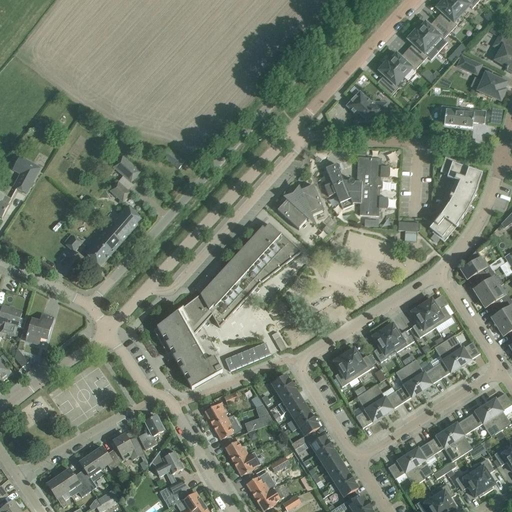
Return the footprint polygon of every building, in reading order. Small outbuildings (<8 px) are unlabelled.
[(445,0),(437,9),(444,15),(438,22),(450,33),(457,26),(454,23),(462,15),(445,0)] [(446,0),(445,0),(462,15),(469,7),(472,9),(479,2),(476,0),(447,0),(447,1),(446,0)] [(417,31),(416,31),(439,52),(447,43),(444,40),(450,33),(438,22),(431,29),(426,24),(418,32),(417,31)] [(416,31),(408,40),(415,47),(409,53),(421,65),(427,58),(431,61),(439,52),(416,31)] [(511,40),(502,33),(494,47),(501,51),(499,54),(495,61),(506,67),(505,69),(511,72),(511,51),(509,49),(511,43),(511,40)] [(397,55),(389,64),(404,78),(407,81),(415,72),(421,65),(409,53),(402,60),(397,55)] [(477,75),(481,66),(462,58),(458,67),(477,75)] [(386,78),(379,86),(392,97),(399,89),(396,86),(404,78),(389,64),(388,62),(379,72),(386,78)] [(426,70),(421,75),(433,85),(437,80),(426,70)] [(503,90),(506,84),(486,75),(479,92),(480,92),(480,94),(486,96),(486,95),(500,101),(501,99),(503,98),(504,96),(504,93),(505,91),(503,90)] [(452,82),(443,78),(437,84),(450,88),(452,82)] [(371,104),(360,93),(347,107),(356,117),(359,114),(363,119),(363,123),(386,124),(387,104),(371,104)] [(456,109),(441,107),(440,119),(445,120),(444,126),(472,129),(473,123),(485,125),(486,113),(465,110),(465,113),(455,112),(456,109)] [(502,118),(503,109),(493,108),(492,117),(502,118)] [(184,162),(176,156),(168,149),(162,156),(179,170),(184,162)] [(122,157),(113,168),(131,183),(140,173),(122,157)] [(357,183),(355,183),(354,182),(354,181),(353,181),(353,180),(352,180),(351,180),(350,180),(350,181),(349,181),(349,182),(348,182),(344,182),(337,165),(326,169),(332,184),(324,187),(329,197),(336,194),(343,211),(354,206),(353,204),(360,205),(359,216),(379,217),(379,210),(387,210),(388,199),(380,198),(380,190),(377,190),(378,186),(381,187),(381,179),(389,179),(389,168),(382,167),(382,160),(358,158),(357,183)] [(444,243),(456,229),(464,217),(472,203),(478,189),(477,189),(482,175),(470,170),(459,166),(459,163),(445,158),(440,173),(448,175),(447,178),(456,181),(450,193),(454,195),(454,197),(451,195),(449,198),(452,199),(449,206),(448,205),(441,217),(440,216),(437,220),(429,229),(433,232),(432,234),(444,243)] [(32,163),(18,189),(30,196),(44,170),(32,163)] [(118,183),(110,192),(123,203),(130,194),(118,183)] [(325,213),(313,186),(297,193),(299,197),(292,201),(289,199),(278,212),(299,231),(300,230),(299,229),(306,221),(307,222),(308,221),(305,218),(310,214),(312,218),(313,218),(312,217),(323,212),(323,213),(325,213)] [(0,216),(2,217),(1,218),(2,218),(11,201),(0,195),(0,216)] [(127,207),(107,230),(122,243),(142,220),(127,207)] [(511,213),(501,225),(504,229),(511,223),(511,213)] [(419,233),(419,224),(399,223),(398,232),(419,233)] [(153,332),(165,353),(169,351),(190,387),(191,390),(222,373),(214,358),(206,363),(192,338),(212,316),(219,329),(258,286),(301,253),(281,234),(280,235),(269,225),(264,230),(263,229),(264,228),(263,228),(205,291),(205,292),(201,296),(201,295),(153,332)] [(100,268),(122,243),(107,230),(85,254),(100,268)] [(405,232),(404,242),(416,243),(417,233),(405,232)] [(66,246),(74,252),(82,244),(74,237),(66,246)] [(466,268),(461,271),(464,277),(467,281),(468,280),(472,278),(475,283),(492,272),(489,267),(483,258),(481,260),(476,252),(463,264),(466,268)] [(475,290),(473,291),(476,295),(479,300),(499,288),(503,285),(497,276),(495,277),(492,272),(475,283),(478,288),(475,290)] [(499,288),(479,300),(482,305),(485,309),(486,308),(491,305),(500,299),(504,304),(510,300),(507,295),(504,296),(499,288)] [(493,318),(491,319),(494,324),(497,329),(511,319),(511,302),(510,300),(504,304),(507,309),(493,318)] [(427,301),(420,305),(435,329),(451,319),(444,308),(438,311),(431,301),(428,303),(427,301)] [(418,324),(412,328),(420,339),(435,329),(420,305),(413,309),(415,311),(411,314),(418,324)] [(0,333),(15,337),(17,328),(23,329),(25,320),(20,319),(21,314),(2,308),(0,316),(0,330),(1,330),(0,332),(0,333)] [(32,321),(27,337),(25,342),(38,346),(40,339),(47,341),(53,320),(46,317),(44,324),(32,321)] [(511,319),(497,329),(500,334),(503,338),(505,337),(508,334),(511,340),(511,339),(511,319)] [(405,332),(399,336),(393,325),(389,328),(388,326),(381,330),(394,351),(396,354),(414,343),(410,337),(408,337),(405,332)] [(387,360),(385,356),(394,351),(381,330),(375,334),(376,336),(372,338),(379,349),(373,352),(381,364),(387,360)] [(472,344),(462,350),(454,337),(444,343),(460,368),(461,367),(461,368),(465,365),(465,364),(480,355),(472,344)] [(444,343),(434,349),(443,363),(433,369),(441,380),(455,371),(455,372),(459,369),(459,368),(460,368),(444,343)] [(225,361),(230,372),(271,355),(266,344),(225,361)] [(14,359),(16,361),(22,368),(28,363),(17,349),(14,359)] [(349,350),(342,354),(358,378),(373,368),(366,357),(361,361),(354,350),(350,352),(349,350)] [(335,377),(342,388),(358,378),(342,354),(336,359),(337,361),(334,363),(340,374),(335,377)] [(4,355),(0,358),(5,364),(9,361),(4,355)] [(0,384),(12,374),(0,358),(0,384)] [(433,369),(424,375),(415,361),(405,368),(421,392),(422,392),(427,390),(426,389),(441,380),(433,369)] [(405,368),(395,374),(404,387),(394,393),(402,405),(416,396),(421,393),(420,393),(421,392),(405,368)] [(379,382),(384,380),(381,371),(376,373),(379,382)] [(286,376),(272,385),(277,394),(291,385),(286,376)] [(291,385),(277,394),(283,403),(297,394),(291,385)] [(394,393),(385,399),(376,386),(367,392),(382,417),(383,417),(388,414),(387,414),(402,405),(394,393)] [(356,399),(365,412),(355,418),(363,430),(377,420),(378,421),(382,418),(381,418),(382,417),(367,392),(356,399)] [(238,402),(234,394),(224,398),(228,407),(238,402)] [(297,394),(283,403),(288,412),(302,403),(297,394)] [(486,406),(486,407),(485,407),(501,432),(511,426),(502,412),(511,406),(505,395),(490,404),(490,403),(486,406)] [(222,403),(214,408),(205,413),(213,427),(227,419),(223,413),(226,411),(222,403)] [(302,403),(288,412),(294,420),(308,411),(302,403)] [(491,438),(501,432),(485,407),(484,408),(484,407),(480,410),(480,411),(466,419),(473,431),(483,425),(491,438)] [(294,420),(289,423),(295,432),(299,429),(313,420),(308,411),(294,420)] [(269,417),(245,426),(248,434),(273,424),(269,417)] [(156,418),(145,424),(149,432),(138,438),(145,452),(157,446),(153,438),(164,432),(156,418)] [(227,419),(213,427),(221,441),(233,435),(229,428),(231,426),(227,419)] [(473,431),(466,419),(451,429),(451,428),(447,431),(446,432),(462,457),(472,450),(464,437),(473,431)] [(313,420),(299,429),(305,438),(302,440),(305,444),(317,437),(314,432),(319,429),(313,420)] [(452,463),(462,457),(446,432),(445,432),(441,435),(427,444),(434,455),(444,450),(452,463)] [(125,436),(113,443),(117,449),(113,451),(120,464),(131,458),(132,461),(140,457),(143,456),(142,453),(137,444),(135,440),(129,443),(125,436)] [(305,444),(304,445),(307,449),(311,446),(311,447),(316,455),(330,446),(325,437),(320,441),(317,437),(305,444)] [(237,442),(225,449),(233,464),(247,456),(243,449),(241,450),(237,442)] [(434,455),(427,444),(413,453),(412,453),(408,456),(408,457),(423,481),(433,475),(425,461),(434,455)] [(473,459),(486,451),(481,444),(468,453),(473,459)] [(330,446),(316,455),(322,464),(336,455),(330,446)] [(121,464),(120,464),(113,451),(107,455),(102,449),(91,456),(100,470),(107,466),(111,471),(121,464)] [(511,450),(511,449),(502,455),(500,452),(494,456),(501,467),(507,464),(511,471),(511,450)] [(169,473),(171,476),(175,474),(183,470),(175,453),(168,457),(161,452),(161,451),(149,466),(149,467),(152,464),(156,467),(157,469),(155,470),(159,478),(169,473)] [(247,456),(233,464),(241,478),(250,473),(253,471),(253,470),(261,465),(254,453),(248,457),(247,456)] [(336,455),(322,464),(327,473),(341,464),(336,455)] [(84,471),(79,474),(88,487),(97,480),(104,476),(100,470),(91,456),(80,464),(84,471)] [(413,487),(423,481),(408,457),(407,457),(406,457),(402,459),(402,460),(388,469),(395,481),(405,474),(413,487)] [(285,458),(271,467),(275,474),(289,465),(285,458)] [(494,472),(486,461),(471,471),(486,494),(493,490),(491,488),(495,486),(488,475),(494,472)] [(452,463),(443,469),(446,474),(456,468),(452,463)] [(341,464),(327,473),(333,481),(347,472),(341,464)] [(0,502),(8,496),(1,487),(0,487),(0,469),(0,470),(0,469),(0,502)] [(443,469),(433,475),(437,480),(446,474),(443,469)] [(70,471),(59,478),(71,497),(78,493),(82,499),(91,492),(88,487),(79,474),(74,477),(70,471)] [(479,499),(486,494),(471,471),(455,481),(462,492),(468,488),(475,499),(478,497),(479,499)] [(347,472),(333,481),(338,490),(352,481),(347,472)] [(258,478),(255,480),(246,486),(255,500),(269,491),(275,487),(270,477),(261,483),(258,478)] [(71,497),(59,478),(47,486),(63,509),(68,506),(65,502),(71,497)] [(164,501),(169,510),(182,500),(181,497),(187,494),(185,490),(187,489),(183,481),(177,485),(172,487),(169,488),(173,496),(170,498),(171,499),(165,502),(164,501)] [(352,481),(338,490),(344,499),(358,490),(352,481)] [(434,498),(442,511),(454,511),(456,511),(449,500),(455,497),(448,485),(441,489),(444,492),(434,498)] [(269,491),(255,500),(262,511),(265,511),(272,508),(275,506),(275,504),(284,498),(277,488),(276,489),(275,487),(269,491)] [(186,509),(181,511),(193,511),(203,505),(195,494),(189,498),(187,494),(181,497),(182,500),(183,502),(189,510),(187,511),(186,509)] [(101,506),(111,501),(107,495),(100,499),(97,501),(101,506)] [(288,511),(301,504),(296,497),(283,506),(287,511),(288,511)] [(100,507),(96,509),(98,511),(103,511),(118,503),(116,498),(111,501),(100,507)] [(361,511),(369,507),(364,498),(349,507),(352,511),(361,511)] [(442,511),(434,498),(425,505),(422,501),(416,505),(420,511),(442,511)] [(20,511),(14,502),(0,511),(20,511)]
